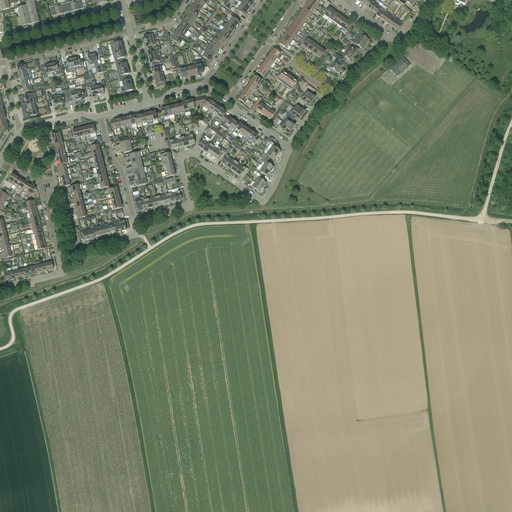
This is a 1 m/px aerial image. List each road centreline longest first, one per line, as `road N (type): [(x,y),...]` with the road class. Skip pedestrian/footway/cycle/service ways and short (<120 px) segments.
road 1 (residential): [(133,222),(189,208),(181,156),(192,154),(264,201),(289,147)]
road 2 (residential): [(2,63),(129,31)]
road 3 (residential): [(121,2),(0,40)]
road 4 (residential): [(227,102),(299,0)]
